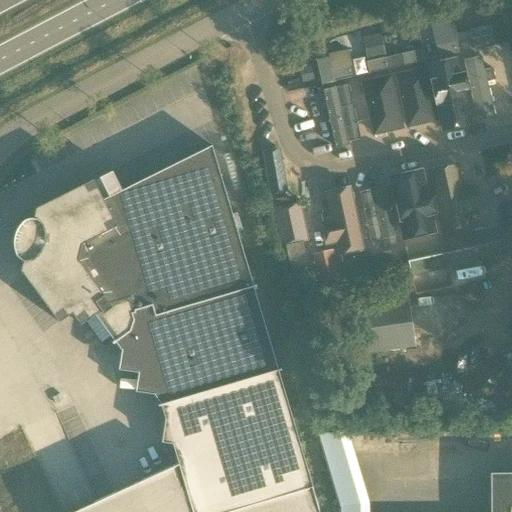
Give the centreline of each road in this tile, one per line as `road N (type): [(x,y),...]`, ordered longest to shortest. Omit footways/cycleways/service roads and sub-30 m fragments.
road 1 (residential): [(511,136),(315,173),(296,160),(237,12)]
road 2 (unclassified): [(237,12),(0,144)]
road 3 (unknown): [(0,273),(106,388)]
road 4 (primary): [(0,63),(120,0)]
